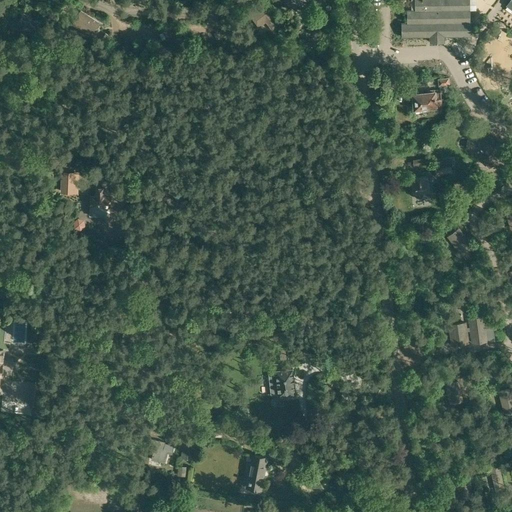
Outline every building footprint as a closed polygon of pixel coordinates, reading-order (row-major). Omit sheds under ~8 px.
[(283,0),(287,9),(301,4),(299,0),(283,0)] [(471,22),(470,0),(418,0),(418,9),(407,9),(407,22),(401,22),(401,37),(434,36),(434,39),(441,39),(441,36),(472,36),(472,22),(471,22)] [(273,30),(279,26),(263,5),(250,15),(259,26),(266,21),(273,30)] [(92,35),(100,23),(81,11),(73,23),(92,35)] [(22,12),(15,25),(36,35),(42,22),(22,12)] [(442,49),(442,40),(426,41),(426,50),(442,49)] [(434,92),(414,94),(415,107),(435,106),(442,105),(441,91),(434,92)] [(498,160),(491,153),(483,161),(489,168),(498,160)] [(435,161),(435,168),(434,168),(436,175),(452,173),(451,167),(453,167),(452,160),(435,161)] [(61,171),(60,193),(77,193),(78,172),(61,171)] [(412,183),(413,184),(410,185),(411,190),(413,191),(413,194),(430,192),(429,179),(427,179),(426,176),(413,177),(414,183),(412,183)] [(446,180),(439,181),(439,189),(442,189),(446,189),(447,189),(446,180)] [(90,206),(90,216),(103,217),(104,207),(110,207),(110,197),(105,197),(105,188),(96,187),(96,196),(91,196),(90,206)] [(461,255),(473,246),(459,227),(448,235),(461,255)] [(486,340),(483,315),(469,316),(473,342),(486,340)] [(466,322),(451,323),(454,345),(468,343),(466,322)] [(275,371),(276,373),(276,374),(269,374),(270,383),(277,383),(278,394),(278,396),(296,395),(293,369),(275,371)] [(445,383),(449,403),(463,401),(458,380),(445,383)] [(45,383),(31,382),(30,405),(43,406),(45,383)] [(498,390),(504,413),(511,410),(511,386),(498,390)] [(164,461),(166,451),(171,452),(173,443),(174,439),(170,438),(169,443),(164,442),(164,441),(150,438),(148,443),(154,445),(152,458),(164,461)] [(266,457),(254,455),(253,464),(251,464),(248,477),(250,478),(249,489),(260,491),(262,480),(264,480),(266,466),(264,466),(266,457)] [(498,464),(489,466),(494,490),(504,488),(498,464)] [(185,476),(186,467),(178,467),(177,476),(185,476)] [(470,472),(450,475),(452,490),(472,487),(470,472)]
